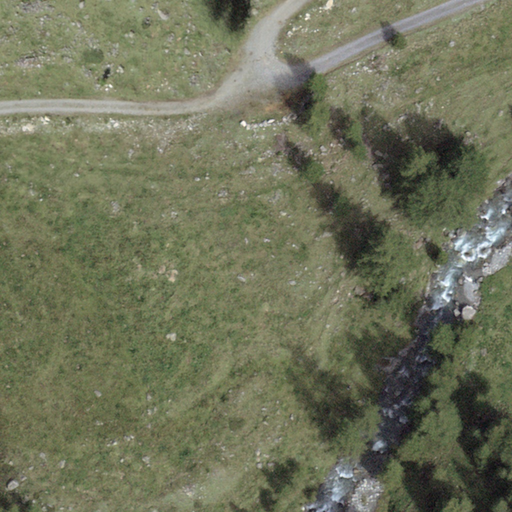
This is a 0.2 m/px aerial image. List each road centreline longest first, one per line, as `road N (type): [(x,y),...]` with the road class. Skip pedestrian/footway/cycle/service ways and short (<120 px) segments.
road 1 (track): [(268,75),(203,104),(0,111)]
road 2 (track): [(468,0),(268,75)]
